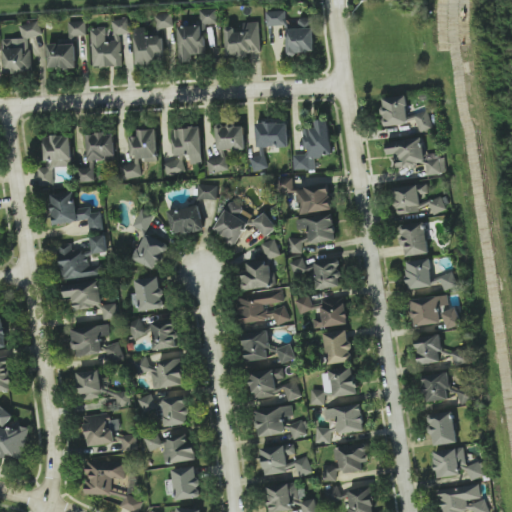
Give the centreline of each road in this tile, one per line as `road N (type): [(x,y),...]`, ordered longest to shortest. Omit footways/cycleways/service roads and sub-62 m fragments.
road 1 (residential): [(332,0),(410,511)]
road 2 (residential): [(42,511),(54,462),(5,108)]
road 3 (residential): [(0,108),(345,86)]
road 4 (residential): [(238,511),(202,276)]
